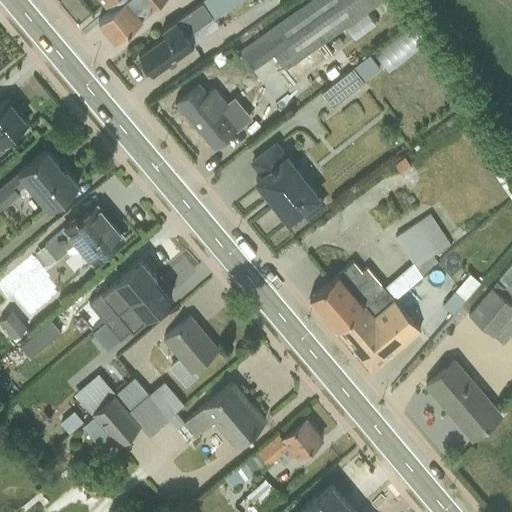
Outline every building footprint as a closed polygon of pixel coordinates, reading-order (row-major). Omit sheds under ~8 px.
[(115,42),(163,0),(97,0),(108,12),(97,21),(115,42)] [(301,0),(237,41),(252,63),(275,48),(283,61),(378,0),(301,0)] [(151,76),(195,45),(179,22),(135,53),(151,76)] [(416,29),(371,57),(383,76),(428,47),(416,29)] [(352,68),(324,91),(334,103),(362,80),(352,68)] [(175,104),(212,150),(239,128),(202,82),(175,104)] [(0,149),(29,125),(6,97),(0,101),(0,149)] [(482,126),(464,133),(477,168),(495,161),(482,126)] [(49,211),(80,186),(50,150),(19,176),(49,211)] [(398,150),(382,157),(389,171),(404,163),(398,150)] [(291,228),(325,203),(287,152),(253,177),(291,228)] [(97,266),(128,240),(96,202),(65,229),(97,266)] [(429,206),(402,225),(423,257),(409,267),(425,291),(467,263),(429,206)] [(88,301),(103,319),(155,276),(140,257),(88,301)] [(306,302),(334,333),(383,288),(356,258),(306,302)] [(171,294),(155,276),(103,319),(119,338),(171,294)] [(511,298),(495,286),(472,317),(496,334),(511,312),(511,298)] [(371,374),(421,330),(383,288),(334,333),(371,374)] [(429,306),(439,313),(450,298),(439,291),(429,306)] [(0,337),(14,325),(0,309),(0,337)] [(192,373),(222,349),(193,312),(163,336),(192,373)] [(472,442),(505,415),(458,359),(425,386),(472,442)] [(236,449),(268,422),(234,382),(184,424),(197,439),(215,423),(236,449)] [(111,390),(90,408),(119,441),(140,423),(111,390)] [(295,460),(324,437),(308,416),(262,453),(271,464),(288,450),(295,460)] [(222,490),(252,465),(240,450),(210,475),(222,490)] [(262,473),(245,494),(262,507),(279,486),(262,473)] [(351,511),(353,510),(330,482),(295,511),(351,511)]
